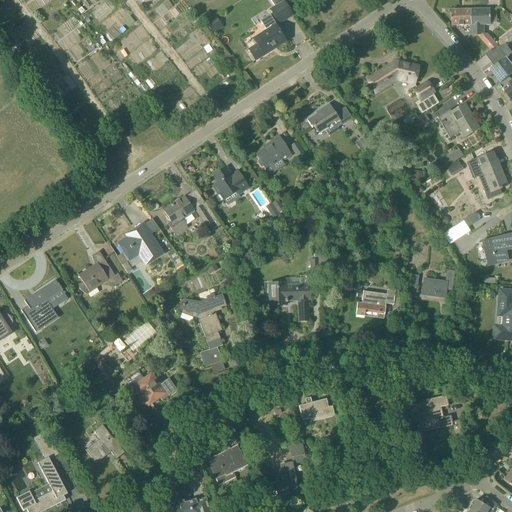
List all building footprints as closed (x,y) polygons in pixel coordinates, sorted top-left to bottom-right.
[(293,16),(284,1),(283,0),(270,0),(274,7),(269,10),(278,26),(293,16)] [(472,22),(471,10),(452,10),(452,26),(471,26),(472,36),(478,36),(478,26),(478,22),(472,22)] [(491,26),(491,10),(471,10),(472,22),(478,22),(478,26),(478,36),(491,50),(498,47),(487,35),(484,35),(484,26),(491,26)] [(225,28),(218,18),(207,25),(214,35),(225,28)] [(276,48),(285,42),(274,24),(252,38),(256,44),(248,49),(256,61),(264,56),(263,54),(275,46),(276,48)] [(501,46),(511,40),(511,31),(501,41),(498,43),(501,46)] [(496,76),(497,78),(501,83),(511,74),(511,66),(510,64),(511,62),(511,53),(505,44),(498,49),(502,54),(491,62),(495,68),(491,71),(492,72),(491,73),(495,77),(496,76)] [(485,55),(491,62),(502,54),(498,49),(492,52),(491,51),(485,55)] [(414,84),(418,67),(400,63),(399,61),(367,80),(375,94),(397,80),(414,84)] [(419,102),(433,93),(434,93),(428,82),(413,92),(419,102)] [(335,124),(340,122),(329,104),(320,110),(321,111),(307,120),(312,129),(314,127),(319,135),(325,131),(328,129),(327,126),(334,122),(335,124)] [(463,138),(464,137),(479,129),(472,118),(471,118),(464,106),(465,105),(459,108),(458,108),(456,109),(457,110),(451,113),(450,111),(437,118),(449,139),(460,133),(463,138)] [(265,168),(267,171),(281,162),(291,156),(279,137),(269,144),(270,145),(256,155),(259,159),(257,163),(261,168),(265,168)] [(356,143),(362,151),(370,146),(364,137),(356,143)] [(458,150),(441,160),(443,163),(446,168),(463,157),(458,150)] [(303,151),(296,156),(300,162),(307,157),(303,151)] [(495,161),(492,153),(476,160),(486,184),(482,186),(488,200),(501,195),(499,190),(502,189),(501,188),(507,186),(496,160),(495,161)] [(460,162),(449,169),(454,177),(465,170),(460,162)] [(231,176),(227,169),(214,178),(217,183),(213,187),(218,195),(219,195),(223,201),(236,192),(238,196),(248,189),(238,172),(231,176)] [(186,228),(185,227),(181,220),(194,212),(184,197),(163,211),(171,222),(167,224),(175,236),(186,227),(186,228)] [(283,209),(277,201),(272,204),(278,213),(283,209)] [(271,203),(265,207),(273,219),(279,215),(278,213),(271,203)] [(209,231),(212,229),(214,228),(210,222),(212,221),(202,206),(195,210),(209,231)] [(148,236),(141,225),(134,230),(135,233),(118,244),(124,252),(116,257),(127,273),(132,270),(127,263),(130,261),(129,260),(140,253),(148,264),(163,255),(150,235),(148,236)] [(447,231),(442,235),(449,245),(454,241),(447,231)] [(488,267),(509,262),(506,252),(511,250),(511,234),(481,242),(488,267)] [(114,276),(99,252),(92,256),(94,265),(79,275),(78,274),(77,274),(83,283),(78,286),(79,287),(80,289),(80,290),(81,291),(82,292),(84,293),(85,294),(87,295),(101,285),(108,287),(113,288),(122,282),(117,274),(114,276)] [(318,275),(318,269),(331,268),(331,255),(318,255),(314,255),(314,260),(310,260),(310,275),(318,275)] [(215,263),(206,269),(210,275),(219,269),(215,263)] [(452,291),(455,267),(449,266),(448,270),(447,270),(445,283),(424,280),(422,295),(445,298),(446,290),(452,291)] [(416,298),(417,288),(419,276),(413,275),(410,297),(416,298)] [(36,296),(25,303),(34,316),(27,321),(35,333),(39,331),(38,330),(57,318),(46,302),(63,291),(55,281),(46,287),(45,287),(34,294),(36,296)] [(285,287),(285,284),(269,284),(269,297),(274,297),(274,306),(286,305),(286,303),(287,303),(287,300),(298,300),(299,322),(308,321),(308,300),(310,300),(309,286),(285,287)] [(393,305),(395,290),(387,289),(386,295),(363,291),(361,304),(357,303),(356,316),(365,317),(365,312),(384,315),(383,318),(384,318),(385,303),(393,305)] [(511,291),(499,290),(497,316),(503,317),(501,340),(511,341),(511,291)] [(154,293),(145,299),(148,304),(157,298),(154,293)] [(225,305),(221,295),(200,303),(184,300),(182,311),(182,314),(191,317),(192,313),(196,314),(209,350),(200,354),(205,368),(222,362),(217,347),(222,346),(217,332),(222,331),(214,311),(216,310),(215,305),(219,304),(220,308),(225,307),(225,305)] [(0,315),(0,339),(10,333),(8,330),(10,329),(10,328),(11,327),(12,326),(12,325),(13,323),(12,320),(12,319),(11,318),(11,317),(8,315),(5,314),(2,315),(0,315)] [(99,354),(93,359),(97,368),(101,364),(103,358),(99,354)] [(141,406),(142,406),(143,407),(145,406),(147,406),(148,407),(160,399),(162,401),(177,391),(168,379),(160,385),(151,374),(133,387),(141,397),(140,399),(139,400),(139,401),(139,403),(140,404),(141,406)] [(376,396),(374,385),(369,386),(371,392),(357,394),(362,422),(379,419),(380,425),(392,423),(388,403),(394,401),(392,393),(376,396)] [(443,418),(441,408),(448,407),(446,397),(411,404),(418,434),(431,431),(452,426),(453,426),(452,422),(451,416),(443,418)] [(311,404),(310,398),(304,400),(306,405),(299,407),(303,421),(310,419),(311,423),(335,416),(332,406),(328,408),(326,400),(311,404)] [(406,398),(396,400),(397,406),(407,404),(406,398)] [(453,426),(452,426),(454,436),(462,434),(459,421),(452,422),(453,426)] [(123,453),(102,427),(94,432),(100,439),(98,440),(99,441),(85,452),(96,464),(111,452),(116,459),(123,453)] [(246,466),(236,447),(238,446),(237,445),(246,441),(240,429),(229,434),(235,447),(229,449),(229,448),(226,450),(226,451),(210,459),(211,459),(213,463),(209,465),(213,474),(216,480),(225,476),(226,477),(248,466),(246,466)] [(47,432),(34,438),(43,456),(56,450),(47,432)] [(293,465),(306,462),(303,447),(290,449),(293,465)] [(25,508),(27,511),(39,511),(62,501),(59,496),(65,493),(48,458),(37,463),(51,491),(33,500),(28,491),(15,497),(22,510),(25,508)] [(296,488),(291,465),(282,466),(284,477),(276,479),(276,481),(276,482),(268,484),(271,498),(280,496),(281,498),(294,495),(293,488),(296,488)] [(209,511),(205,499),(196,502),(195,501),(184,504),(183,502),(181,503),(174,505),(175,507),(163,511),(209,511)] [(492,511),(476,501),(468,511),(469,511),(492,511)]
